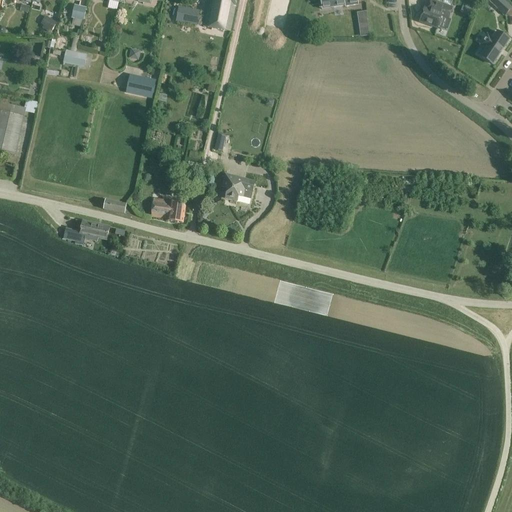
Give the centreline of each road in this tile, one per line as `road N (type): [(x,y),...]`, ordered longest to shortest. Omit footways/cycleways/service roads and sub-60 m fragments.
road 1 (unclassified): [(444,299),(190,238)]
road 2 (residential): [(243,0),(190,238)]
road 3 (unclassified): [(190,238),(0,193)]
road 4 (unclassified): [(487,511),(507,441),(505,344)]
road 5 (residential): [(483,113),(423,66),(405,30),(403,0)]
